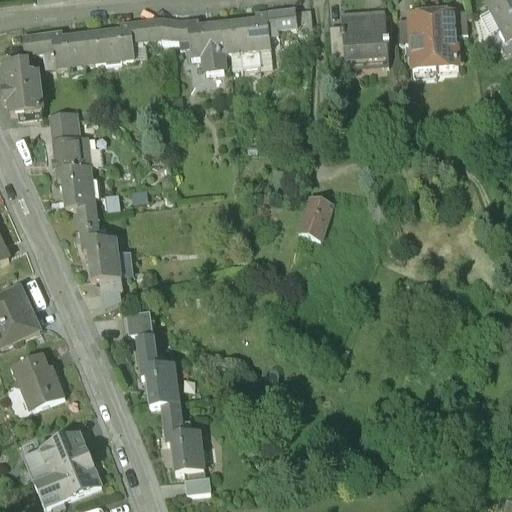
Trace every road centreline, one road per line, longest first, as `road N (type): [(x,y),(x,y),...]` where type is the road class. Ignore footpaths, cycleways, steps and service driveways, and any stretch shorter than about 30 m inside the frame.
road 1 (residential): [(149,511),(0,146)]
road 2 (track): [(511,214),(476,151),(435,128),(312,137),(317,0)]
